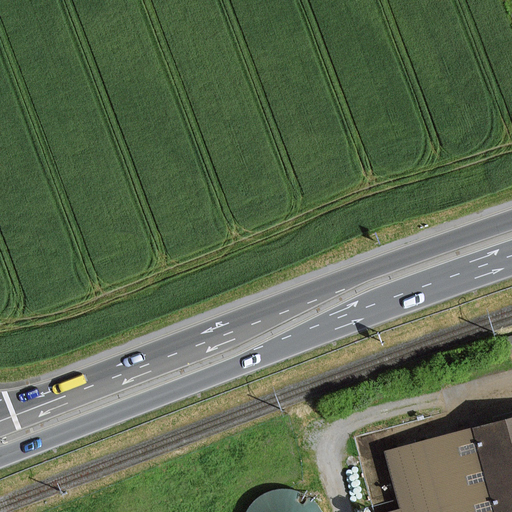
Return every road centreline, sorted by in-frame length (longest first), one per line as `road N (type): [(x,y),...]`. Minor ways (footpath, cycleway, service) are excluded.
road 1 (secondary): [(511,221),(0,416)]
road 2 (secondary): [(0,456),(511,263)]
